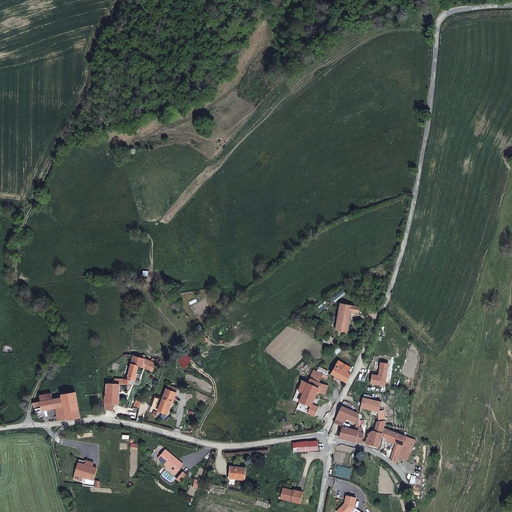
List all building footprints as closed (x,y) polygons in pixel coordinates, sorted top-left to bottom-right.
[(360,309),(342,305),(336,332),(346,334),(351,312),(359,313),(360,309)] [(138,366),(140,367),(143,359),(132,356),(125,380),(129,380),(133,380),(138,366)] [(151,362),(143,359),(140,367),(151,373),(155,365),(151,362)] [(345,387),(349,377),(347,376),(349,370),(338,364),(330,377),(345,387)] [(300,396),(296,406),(308,411),(310,407),(315,397),(319,388),(314,386),(318,379),(325,384),(327,379),(314,373),(305,387),(299,384),(295,394),(300,396)] [(369,386),(383,387),(385,379),(371,378),(369,386)] [(104,397),(103,403),(112,405),(117,405),(118,385),(106,385),(105,397),(104,397)] [(168,388),(167,391),(178,396),(180,393),(168,388)] [(322,400),(327,390),(319,388),(315,397),(322,400)] [(77,420),(74,391),(61,393),(62,398),(52,399),(51,394),(39,396),(39,403),(33,403),(30,409),(32,411),(40,410),(53,410),(62,409),(64,421),(77,420)] [(156,415),(161,417),(163,413),(167,414),(171,405),(174,406),(178,396),(167,391),(156,415)] [(296,406),(300,396),(295,394),(290,404),(296,406)] [(361,400),(359,410),(377,413),(380,403),(366,401),(361,400)] [(138,411),(140,402),(134,402),(132,409),(138,411)] [(103,411),(112,414),(112,405),(103,403),(103,411)] [(296,406),(294,413),(311,419),(315,409),(310,407),(308,411),(296,406)] [(53,410),(54,418),(54,422),(64,421),(62,409),(53,410)] [(37,419),(41,418),(40,410),(32,411),(37,419)] [(342,426),(344,421),(347,412),(340,410),(332,426),(341,431),(342,426)] [(347,412),(344,421),(355,424),(353,433),(349,432),(350,428),(342,426),(341,431),(339,437),(336,437),(335,441),(353,446),(357,430),(359,423),(358,415),(347,412)] [(384,423),(384,413),(377,413),(378,424),(376,425),(373,433),(379,435),(381,430),(384,432),(385,427),(383,425),(384,423)] [(344,421),(342,426),(350,428),(349,432),(353,433),(355,424),(344,421)] [(359,434),(360,431),(357,430),(353,446),(354,446),(359,446),(362,435),(359,434)] [(376,451),(378,442),(400,449),(403,440),(384,432),(381,430),(379,435),(373,433),(372,433),(367,436),(363,447),(366,448),(366,450),(372,453),(374,450),(376,451)] [(164,454),(157,462),(174,476),(181,467),(164,454)] [(92,465),(85,463),(85,464),(84,468),(77,466),(73,478),(92,483),(95,470),(91,469),(92,465)] [(242,469),(227,468),(227,480),(242,481),(242,469)] [(184,477),(181,474),(175,483),(178,485),(184,477)] [(344,503),(335,511),(349,511),(354,507),(356,497),(345,495),(344,503)]
